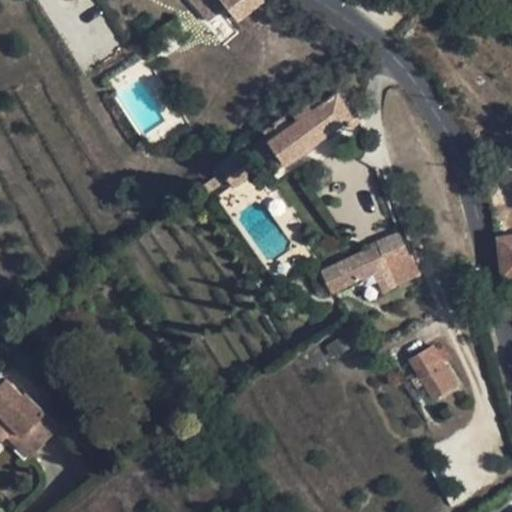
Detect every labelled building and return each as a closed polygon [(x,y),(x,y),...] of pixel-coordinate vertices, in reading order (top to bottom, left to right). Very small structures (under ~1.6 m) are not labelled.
[(222,0),(238,19),(261,0),(222,0)] [(108,18),(85,19),(87,56),(110,54),(108,18)] [(269,141),(286,165),(304,152),(324,137),(352,116),(338,93),(327,100),(323,94),(296,115),(300,120),(292,125),(286,116),(265,131),(271,140),(269,141)] [(286,165),(269,141),(258,150),(274,173),(286,165)] [(239,148),(217,168),(226,178),(234,186),(256,172),(239,148)] [(217,168),(213,173),(215,176),(220,183),(226,178),(217,168)] [(215,176),(199,188),(203,195),(220,183),(215,176)] [(198,190),(192,194),(196,199),(202,195),(198,190)] [(379,245),(323,271),(333,291),(374,272),(385,268),(387,273),(392,282),(420,270),(413,254),(410,255),(400,232),(377,241),(379,245)] [(511,234),(496,237),(501,278),(511,276),(511,234)] [(385,268),(374,272),(377,277),(387,273),(385,268)] [(323,271),(313,275),(322,296),(333,291),(323,271)] [(434,346),(411,360),(420,374),(426,384),(434,398),(456,384),(443,361),(449,357),(443,348),(438,353),(434,346)] [(426,384),(420,374),(411,380),(417,389),(426,384)] [(59,428),(24,394),(22,396),(5,380),(0,385),(0,434),(5,439),(8,435),(11,432),(20,441),(17,444),(31,458),(59,428)] [(11,432),(8,435),(17,444),(20,441),(11,432)] [(424,452),(400,465),(423,505),(446,491),(424,452)]
